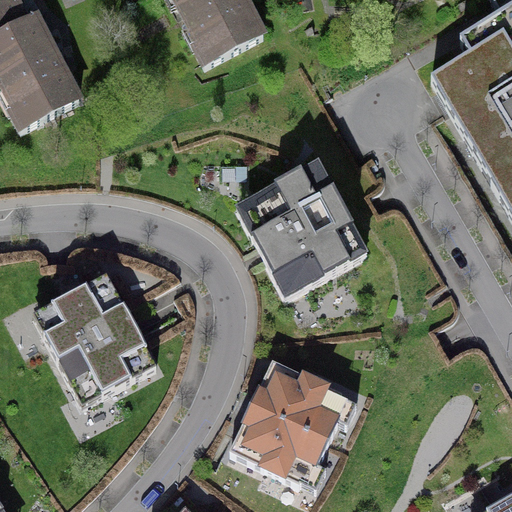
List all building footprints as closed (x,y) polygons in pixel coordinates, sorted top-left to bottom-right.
[(0,0),(0,45),(36,27),(35,26),(27,31),(10,0),(0,0)] [(240,0),(172,0),(200,52),(195,54),(205,72),(262,42),(241,1),(240,0)] [(36,27),(0,45),(0,87),(15,116),(11,119),(21,137),(78,106),(56,66),(36,27)] [(511,30),(451,65),(457,76),(427,93),(511,239),(511,30)] [(253,202),(263,220),(246,229),(263,261),(280,292),(297,284),(306,302),(371,268),(318,168),(253,202)] [(57,306),(68,328),(53,336),(87,399),(108,387),(116,402),(169,375),(142,325),(116,275),(57,306)] [(249,431),(234,464),(268,479),(269,478),(286,485),(285,487),(303,495),(313,471),(323,475),(346,424),(337,419),(347,396),(330,388),(329,389),(312,382),(313,380),(278,365),(264,398),(263,397),(255,414),(247,431),(249,431)] [(0,511),(9,511),(0,497),(0,511)] [(511,511),(511,497),(486,511),(511,511)]
